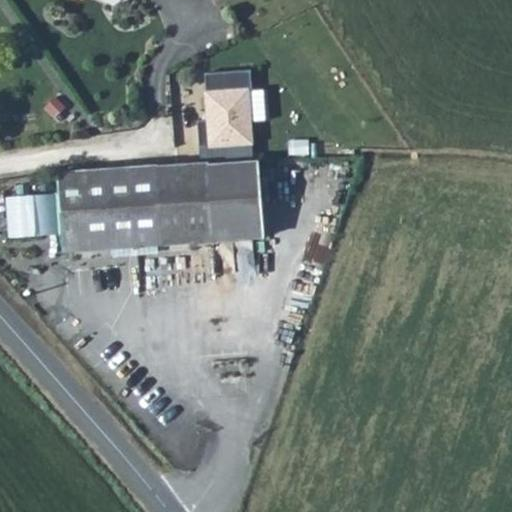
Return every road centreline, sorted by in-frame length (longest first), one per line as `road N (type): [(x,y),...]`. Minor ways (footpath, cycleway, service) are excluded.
road 1 (secondary): [(0,315),(168,511)]
road 2 (track): [(0,170),(176,132),(193,93)]
